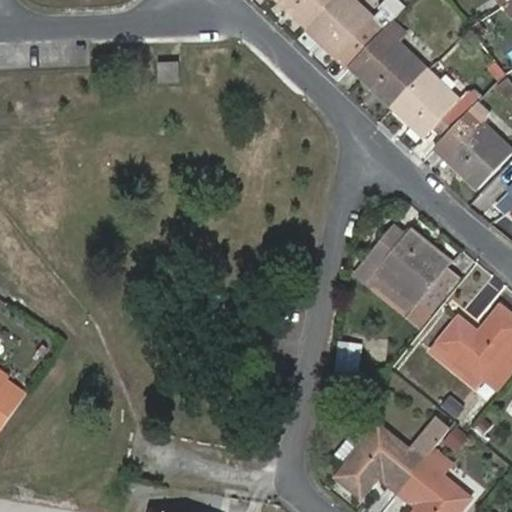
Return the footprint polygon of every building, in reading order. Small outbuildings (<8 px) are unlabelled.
[(280,0),(307,26),(331,0),(280,0)] [(377,16),(360,0),(331,0),(307,26),(340,57),(350,45),(361,56),(394,20),(384,10),(377,16)] [(394,20),(361,56),(372,66),(363,78),(393,106),(430,67),(400,39),(406,32),(394,20)] [(159,82),(180,83),(180,62),(159,62),(159,82)] [(462,97),(430,67),(393,106),(425,137),(435,126),(446,137),(470,111),(480,101),(468,90),(462,97)] [(470,111),(446,137),(457,147),(448,157),(479,188),(511,153),(511,144),(485,118),(481,122),(470,111)] [(511,207),(511,173),(496,185),(511,208),(511,207)] [(369,258),(381,268),(380,270),(419,302),(448,267),(451,264),(411,231),(403,241),(392,231),(369,258)] [(355,276),(406,318),(419,302),(380,270),(381,268),(369,258),(355,276)] [(448,267),(419,302),(432,313),(461,277),(448,267)] [(460,315),(437,343),(484,381),(511,345),(511,312),(502,304),(479,331),(460,315)] [(429,353),(476,390),(484,381),(437,343),(429,353)] [(511,373),(511,345),(484,381),(497,391),(511,373)] [(0,428),(24,393),(0,376),(0,428)] [(382,473),(401,488),(422,462),(448,431),(433,419),(408,450),(377,425),(357,449),(346,440),(335,454),(346,464),(334,478),(361,500),(382,473)] [(459,456),(471,434),(453,425),(442,447),(459,456)] [(422,462),(401,488),(419,503),(412,511),(458,511),(468,500),(422,462)]
